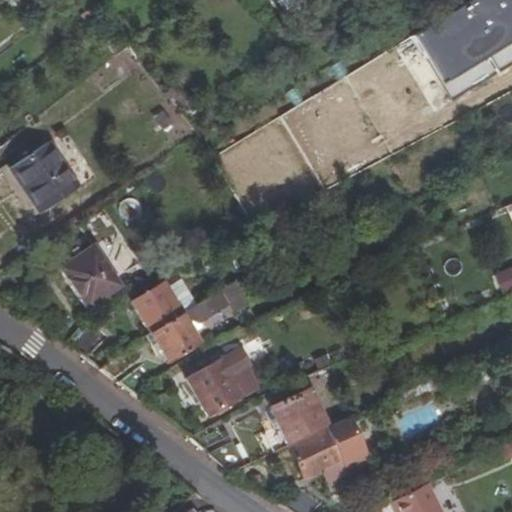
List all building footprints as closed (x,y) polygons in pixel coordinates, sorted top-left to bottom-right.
[(80,16),(88,26),(102,15),(89,0),(78,0),(77,1),(85,12),(80,16)] [(505,0),(476,0),(411,34),(446,100),(511,64),(511,9),(511,10),(505,0)] [(78,187),(49,144),(9,170),(39,213),(78,187)] [(57,269),(85,309),(120,287),(113,275),(102,259),(93,245),(57,269)] [(216,271),(224,267),(213,250),(206,254),(216,271)] [(102,259),(113,275),(125,268),(115,251),(102,259)] [(503,270),(495,256),(482,263),(490,276),(503,270)] [(10,264),(4,268),(0,270),(0,298),(1,299),(23,285),(10,264)] [(196,305),(181,280),(167,288),(182,313),(196,305)] [(250,291),(244,280),(236,285),(243,296),(250,291)] [(233,312),(247,304),(243,296),(236,285),(234,282),(196,305),(182,313),(149,333),(166,362),(199,344),(187,323),(192,320),(197,322),(228,304),(233,312)] [(149,333),(182,313),(167,288),(164,283),(131,302),(149,333)] [(496,320),(491,306),(477,311),(483,325),(496,320)] [(243,328),(257,321),(250,309),(236,317),(243,328)] [(85,361),(107,334),(90,320),(81,325),(65,345),(85,361)] [(250,367),(240,348),(185,378),(206,416),(241,397),(230,377),(250,367)] [(134,396),(138,387),(160,374),(144,362),(116,383),(134,396)] [(412,387),(391,397),(396,407),(434,389),(429,380),(412,387)] [(309,388),(268,409),(286,446),(325,428),(327,427),(309,388)] [(325,428),(341,461),(352,455),(337,423),(327,427),(325,428)] [(302,479),(341,461),(325,428),(286,446),(302,479)] [(209,454),(224,468),(243,457),(234,442),(209,454)] [(441,511),(427,483),(388,503),(392,511),(441,511)] [(277,502),(290,511),(308,511),(318,501),(301,489),(277,502)]
